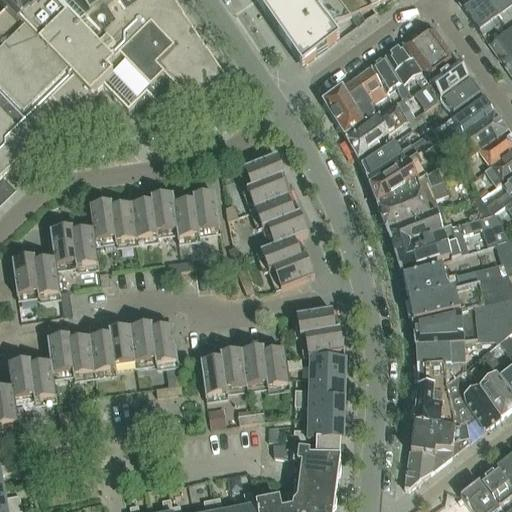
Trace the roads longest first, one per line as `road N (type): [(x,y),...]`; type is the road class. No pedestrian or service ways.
road 1 (residential): [(281,110),(231,154),(197,170),(44,197),(0,244)]
road 2 (residential): [(364,292),(238,311),(185,299),(107,309)]
road 3 (tertiary): [(368,511),(375,364),(364,292)]
road 4 (tertiary): [(364,292),(325,183),(281,110)]
road 5 (residential): [(429,3),(281,110)]
road 6 (residential): [(117,511),(124,484),(253,464)]
road 7 (residential): [(511,117),(429,3)]
road 8 (tertiary): [(281,110),(205,0)]
road 9 (residential): [(408,511),(511,431)]
